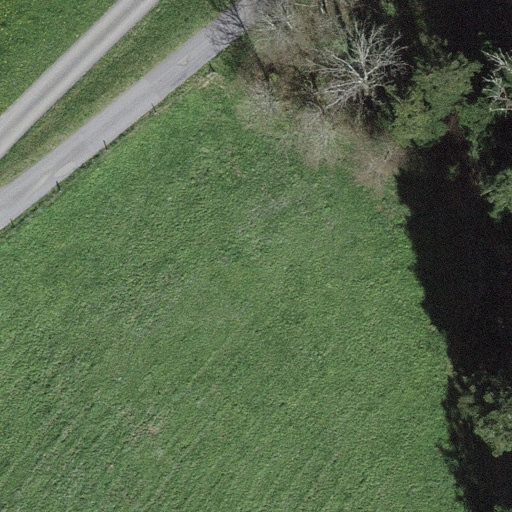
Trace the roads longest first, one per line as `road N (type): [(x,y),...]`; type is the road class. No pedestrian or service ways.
road 1 (unclassified): [(263,0),(0,208)]
road 2 (unclassified): [(138,0),(0,138)]
